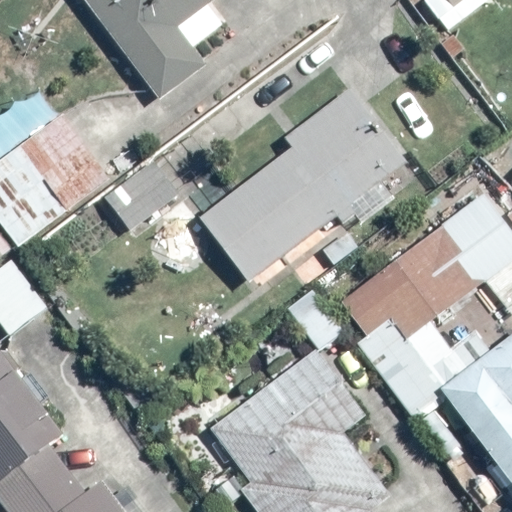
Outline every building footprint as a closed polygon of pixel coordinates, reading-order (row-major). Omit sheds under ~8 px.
[(77,0),(154,103),(202,68),(190,51),(234,19),(219,0),(77,0)] [(96,187),(128,233),(172,202),(185,193),(100,83),(59,114),(13,150),(0,159),(0,260),(10,253),(61,213),(96,187)] [(196,222),(246,287),(334,220),(339,227),(349,219),(358,231),(418,184),(347,92),(283,142),(289,150),(196,222)] [(0,306),(20,334),(63,303),(46,280),(80,255),(63,232),(29,257),(0,278),(0,306)] [(511,295),(451,344),(511,419),(511,295)] [(0,461),(12,452),(26,471),(64,443),(75,434),(8,343),(20,334),(0,306),(0,461)] [(378,425),(329,359),(221,438),(262,493),(252,500),(260,511),(381,511),(380,511),(397,498),(356,441),(378,425)] [(64,443),(26,471),(0,489),(0,492),(14,511),(132,511),(111,483),(100,491),(64,443)]
